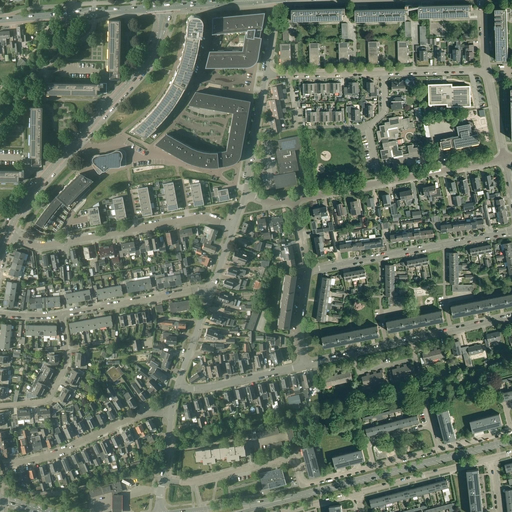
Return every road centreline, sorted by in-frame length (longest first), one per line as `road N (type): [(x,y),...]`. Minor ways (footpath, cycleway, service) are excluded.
road 1 (residential): [(373,467),(306,484),(286,458),(192,482),(162,479)]
road 2 (primary): [(292,497),(511,441)]
road 3 (residential): [(304,365),(511,316)]
road 4 (residential): [(306,270),(511,231)]
road 5 (residential): [(146,157),(194,90),(207,52),(209,3)]
road 6 (residential): [(12,464),(140,414),(171,414)]
road 7 (unclassified): [(78,139),(151,54),(165,6)]
road 8 (residential): [(60,315),(210,291)]
road 9 (residential): [(356,493),(492,458)]
road 10 (residential): [(0,406),(49,397),(67,353),(60,315)]
road 11 (residential): [(177,387),(304,365)]
road 12 (residential): [(378,183),(504,159)]
